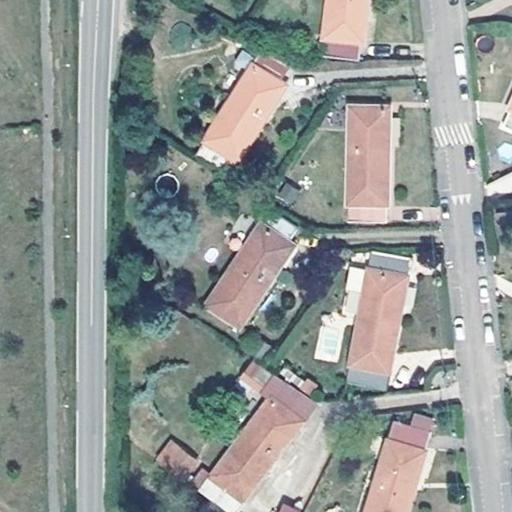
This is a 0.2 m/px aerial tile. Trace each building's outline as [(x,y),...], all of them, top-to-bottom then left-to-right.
[(325,56),(360,61),(362,43),(364,40),(369,0),(329,0),(326,36),(328,39),(325,56)] [(197,156),(226,173),(236,158),(239,160),(275,105),(268,101),(282,81),(292,66),(265,47),(197,156)] [(282,81),(268,101),(275,105),(288,84),(282,81)] [(349,221),(388,222),(391,107),(360,106),(358,123),(352,122),(349,221)] [(352,106),(352,122),(358,123),(360,106),(352,106)] [(276,199),(292,205),(299,189),(283,182),(276,199)] [(290,241),(300,227),(275,209),(209,304),(241,326),(282,265),(275,261),(290,241)] [(275,261),(282,265),(296,245),(290,241),(275,261)] [(349,381),(387,388),(413,258),(375,250),(370,269),(353,265),(349,288),(366,292),(349,381)] [(263,390),(272,397),(201,490),(230,511),(233,511),(289,439),(292,441),(306,422),(304,420),(317,403),(276,373),(263,390)] [(290,381),(312,395),(320,384),(309,377),(306,380),(296,374),(290,381)] [(408,511),(432,431),(396,420),(390,439),(397,442),(389,463),(383,461),(367,511),(408,511)] [(171,438),(155,458),(183,482),(200,462),(171,438)] [(397,442),(390,439),(383,461),(389,463),(397,442)] [(282,502),(277,511),(301,511),(302,511),(282,502)]
